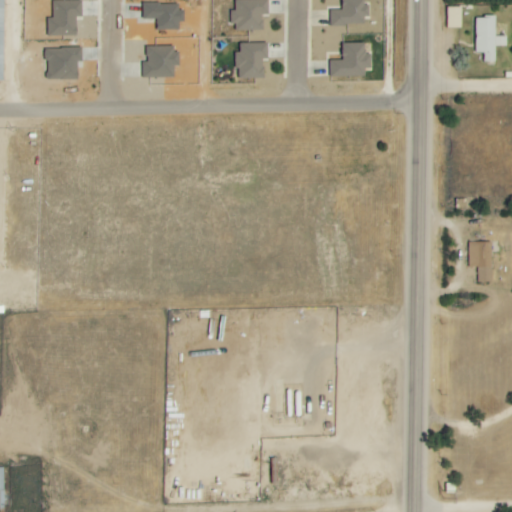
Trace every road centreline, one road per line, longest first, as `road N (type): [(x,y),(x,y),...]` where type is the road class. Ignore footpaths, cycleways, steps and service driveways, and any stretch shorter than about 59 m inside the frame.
road 1 (trunk): [(419,511),(428,0)]
road 2 (residential): [(0,114),(427,106)]
